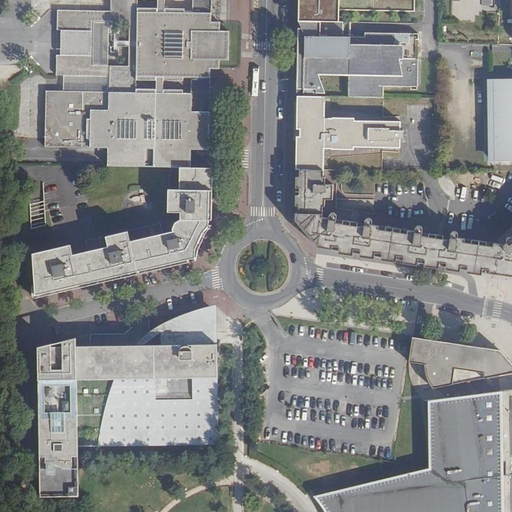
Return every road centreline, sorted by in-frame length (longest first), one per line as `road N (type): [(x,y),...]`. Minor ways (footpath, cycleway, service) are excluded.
road 1 (residential): [(262,231),(266,0)]
road 2 (residential): [(34,320),(228,276)]
road 3 (residential): [(426,294),(298,274)]
